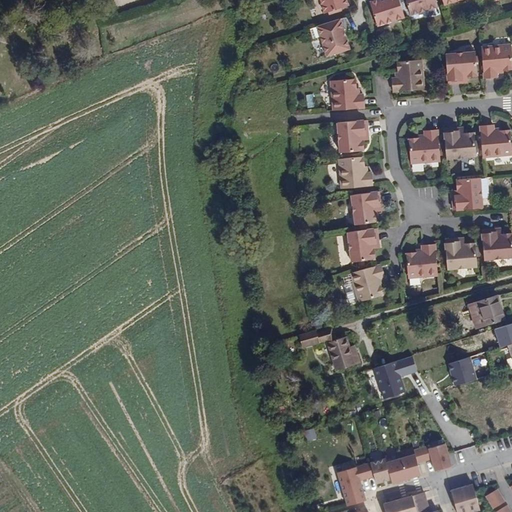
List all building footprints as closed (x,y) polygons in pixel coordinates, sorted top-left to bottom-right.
[(321,0),(325,13),(349,6),(347,0),(321,0)] [(369,0),(378,24),(405,15),(399,0),(369,0)] [(406,0),(411,14),(438,5),(436,0),(406,0)] [(351,16),(322,25),(332,54),(355,47),(351,34),(356,32),(351,16)] [(511,58),(511,45),(481,48),(484,80),(498,78),(498,75),(497,72),(504,72),(503,70),(511,69),(511,58)] [(474,50),(444,53),(447,83),(461,82),(460,78),(466,78),(466,75),(477,74),(474,50)] [(402,75),(398,76),(395,76),(396,91),(428,87),(425,58),(402,60),(402,70),(401,69),(402,75)] [(329,80),(331,110),(362,107),(361,92),(358,93),(355,93),(354,87),(353,87),(352,78),(329,80)] [(366,120),(337,122),(339,152),(363,150),(362,140),(365,140),(364,134),(367,133),(366,120)] [(479,126),(482,157),(511,155),(510,132),(500,132),(500,131),(494,131),(494,129),(494,124),(479,126)] [(457,128),(443,129),(446,158),(475,155),(474,132),(463,133),(463,130),(457,131),(457,128)] [(424,137),(417,138),(417,139),(409,140),(410,164),(439,161),(437,130),(423,131),(423,134),(424,137)] [(362,156),(337,158),(340,188),(371,185),(370,171),(367,171),(364,171),(364,166),(362,166),(362,156)] [(481,208),(478,177),(456,179),(457,189),(454,190),(454,196),(451,196),(452,210),(481,208)] [(376,191),(347,195),(350,225),(374,222),(373,212),(375,212),(375,205),(378,205),(376,191)] [(375,228),(346,232),(350,261),(373,258),(372,248),(374,247),(374,241),(377,241),(375,228)] [(495,228),(481,229),(484,258),(511,256),(511,236),(511,233),(502,234),(502,232),(495,232),(495,228)] [(464,242),(464,239),(458,240),(457,237),(444,238),(446,268),(476,265),(474,241),(464,242)] [(407,278),(437,275),(434,243),(420,244),(420,248),(420,251),(413,252),(414,253),(405,254),(407,278)] [(375,266),(345,274),(353,303),(376,296),(373,287),(375,287),(373,281),(375,280),(378,279),(375,266)] [(505,318),(497,294),(469,304),(473,317),(482,315),(485,325),(505,318)] [(311,330),(300,334),(303,346),(320,342),(319,341),(327,339),(336,370),(355,364),(347,336),(335,339),(331,329),(317,333),(316,329),(311,330)] [(418,371),(413,355),(374,368),(385,400),(408,393),(402,376),(418,371)] [(477,378),(471,357),(449,363),(455,384),(477,378)] [(285,405),(276,407),(278,416),(286,414),(285,405)] [(307,440),(317,437),(314,427),(304,431),(307,440)] [(445,442),(428,447),(428,444),(421,446),(424,459),(431,457),(435,469),(451,464),(445,442)] [(406,477),(421,473),(417,461),(424,459),(421,446),(414,448),(415,452),(400,456),(406,477)] [(400,456),(386,461),(391,477),(392,481),(406,477),(400,456)] [(385,457),(370,461),(374,476),(376,482),(391,477),(386,461),(385,457)] [(374,476),(370,461),(337,471),(347,506),(368,500),(362,480),(374,476)] [(451,489),(457,511),(464,511),(479,508),(472,483),(451,489)] [(497,487),(485,494),(489,501),(501,494),(497,487)] [(416,511),(412,494),(397,498),(401,511),(416,511)] [(501,494),(489,501),(493,507),(504,500),(501,494)] [(401,511),(397,498),(383,502),(385,511),(401,511)]
